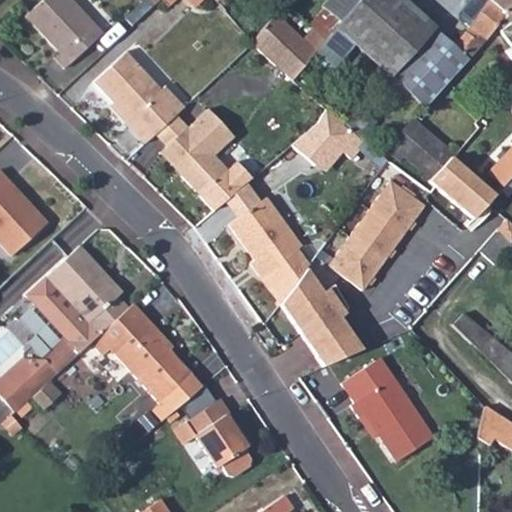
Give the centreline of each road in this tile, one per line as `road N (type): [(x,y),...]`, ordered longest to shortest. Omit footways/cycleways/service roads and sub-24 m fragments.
road 1 (residential): [(0,84),(67,137),(172,246),(357,511)]
road 2 (residential): [(440,237),(387,298),(428,342),(511,402)]
